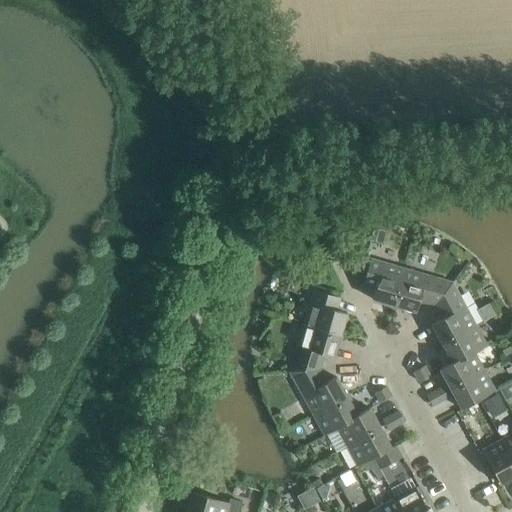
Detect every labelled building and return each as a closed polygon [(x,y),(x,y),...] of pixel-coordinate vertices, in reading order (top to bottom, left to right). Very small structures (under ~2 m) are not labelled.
[(394,305),(405,268),(386,263),(370,258),(362,285),(375,289),(372,299),(394,305)] [(433,306),(452,282),(405,268),(394,305),(416,312),(419,302),(433,306)] [(476,326),(452,282),(433,306),(440,319),(432,324),(442,344),(476,326)] [(313,290),(308,309),(303,324),(340,335),(347,313),(336,310),(340,298),(313,290)] [(483,321),(495,314),(488,302),(476,309),(483,321)] [(334,357),(340,335),(303,324),(290,372),(320,369),(324,354),(334,357)] [(487,346),(476,326),(442,344),(452,362),(453,363),(474,352),(475,353),(487,346)] [(484,370),(475,353),(474,352),(453,363),(452,362),(440,369),(451,389),(484,370)] [(414,372),(419,381),(429,375),(424,366),(414,372)] [(327,382),(320,369),(290,372),(313,415),(347,396),(336,377),(327,382)] [(495,390),(484,370),(451,389),(461,409),(495,390)] [(511,381),(498,389),(504,400),(511,395),(511,381)] [(442,386),(434,391),(440,401),(448,397),(442,386)] [(380,402),(391,396),(386,387),(375,393),(380,402)] [(440,401),(434,391),(427,395),(432,406),(440,401)] [(357,415),(357,414),(347,396),(313,415),(324,435),(337,428),(336,427),(357,415)] [(369,407),(357,414),(357,415),(336,427),(337,428),(347,446),(380,428),(369,407)] [(398,411),(391,415),(396,426),(404,421),(398,411)] [(396,426),(391,415),(383,419),(388,430),(396,426)] [(391,447),(380,428),(347,446),(358,466),(362,463),(373,457),(391,447)] [(511,433),(501,439),(511,458),(511,433)] [(511,476),(511,458),(501,439),(499,440),(482,450),(500,484),(511,476)] [(391,447),(373,457),(384,476),(388,484),(395,480),(387,465),(403,456),(397,445),(396,445),(391,447)] [(373,457),(362,463),(366,471),(371,468),(379,478),(384,476),(373,457)] [(319,478),(313,481),(316,487),(322,484),(319,478)] [(429,511),(419,493),(422,491),(419,485),(415,487),(395,497),(403,511),(429,511)] [(312,488),(296,496),(304,510),(320,502),(312,488)] [(228,502),(212,498),(193,492),(186,511),(239,511),(242,502),(229,498),(228,502)] [(403,511),(395,497),(376,508),(378,511),(403,511)]
